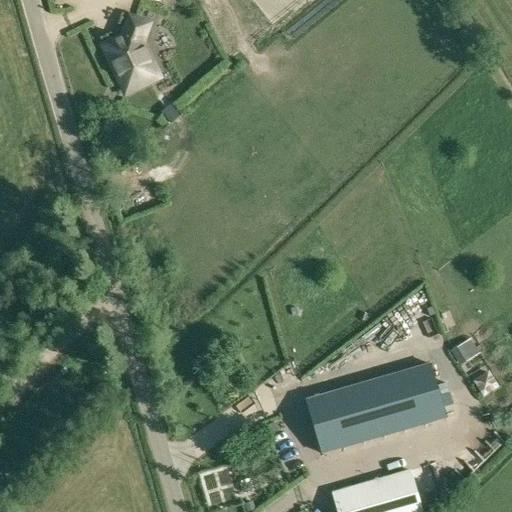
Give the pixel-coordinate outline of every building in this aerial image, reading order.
[(123,37),(104,47),(126,93),(159,77),(148,56),(147,57),(141,44),(148,25),(130,18),(123,37)] [(474,357),(488,347),(482,339),(468,349),(474,357)] [(430,365),(307,401),(322,454),(446,418),(430,365)] [(488,371),(474,381),(484,395),(499,385),(488,371)] [(470,447),(447,465),(454,475),(478,457),(470,447)] [(423,511),(411,470),(332,493),(337,511),(423,511)] [(222,482),(212,485),(216,498),(226,495),(222,482)]
